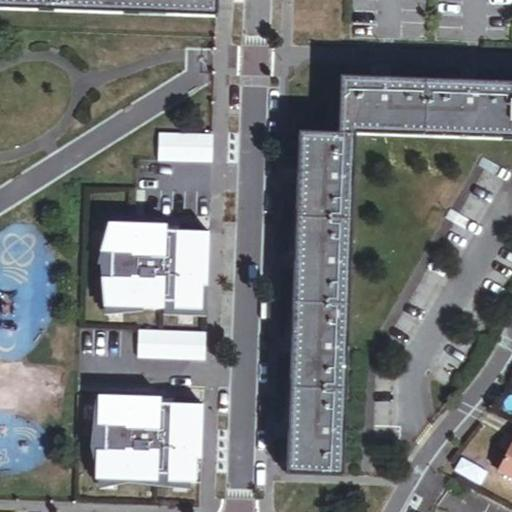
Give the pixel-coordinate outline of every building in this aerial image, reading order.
[(0,0),(0,10),(218,18),(218,0),(0,0)] [(511,85),(341,79),(339,135),(356,135),(511,141),(511,85)] [(343,478),(356,135),(339,135),(301,133),(288,476),(343,478)] [(212,164),(212,137),(159,135),(158,163),(212,164)] [(203,314),(204,290),(208,290),(210,236),(180,235),(180,229),(165,231),(164,238),(157,238),(158,228),(105,227),(95,255),(106,255),(105,285),(97,285),(100,311),(159,312),(159,303),(168,304),(168,313),(203,314)] [(105,285),(106,255),(95,255),(91,267),(97,267),(97,285),(105,285)] [(207,320),(208,290),(204,290),(203,314),(168,313),(168,304),(159,303),(159,312),(159,319),(207,320)] [(206,364),(207,336),(140,334),(139,362),(206,364)] [(203,461),(205,407),(175,406),(175,400),(160,402),(160,410),(153,410),(153,400),(97,398),(97,402),(96,427),(104,428),(104,454),(95,453),(95,474),(94,482),(97,482),(154,483),(154,474),(163,475),(163,484),(192,484),(198,485),(198,461),(203,461)] [(104,454),(104,428),(96,427),(97,402),(93,401),(92,427),(78,453),(91,453),(95,474),(95,453),(104,454)] [(511,444),(498,472),(511,479),(511,444)] [(192,490),(192,484),(163,484),(163,475),(154,474),(154,483),(97,482),(99,492),(124,489),(192,490)]
